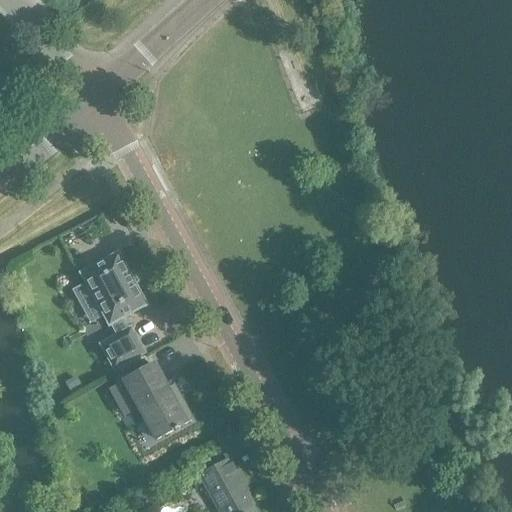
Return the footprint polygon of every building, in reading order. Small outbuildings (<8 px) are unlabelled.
[(156,155),(152,156),(156,167),(160,165),(156,155)] [(106,182),(101,185),(107,196),(112,193),(106,182)] [(146,306),(117,256),(88,272),(99,292),(92,296),(101,312),(110,307),(117,321),(146,306)] [(156,440),(191,420),(172,386),(166,390),(152,364),(123,381),(156,440)] [(393,413),(418,415),(422,382),(396,379),(393,413)] [(218,511),(255,511),(246,494),(248,493),(229,459),(199,475),(218,511)] [(167,481),(172,489),(185,482),(180,474),(167,481)]
